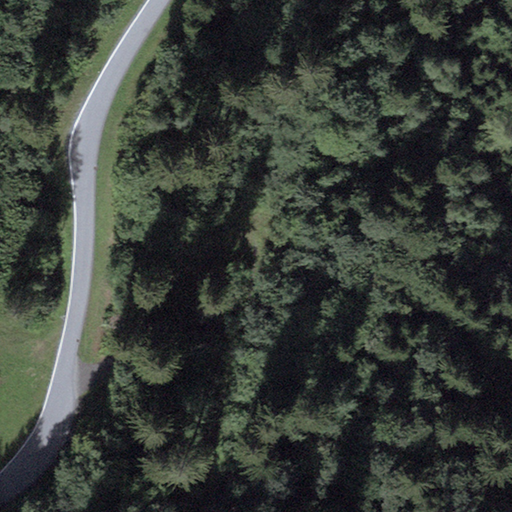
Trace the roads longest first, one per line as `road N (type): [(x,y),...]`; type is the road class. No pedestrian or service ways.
road 1 (unclassified): [(0,475),(69,385),(90,123),(155,0)]
road 2 (track): [(201,511),(259,272),(253,251),(221,250),(161,315),(69,385)]
